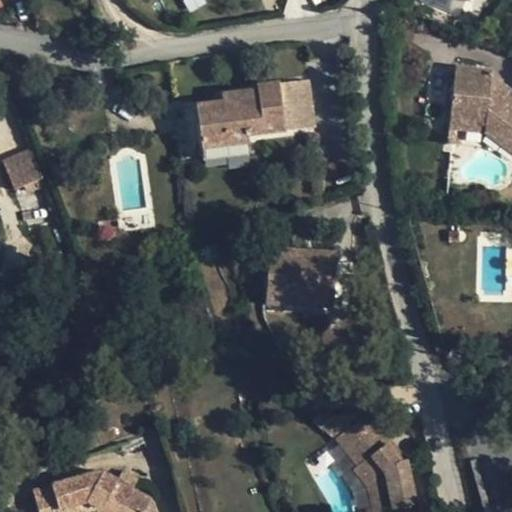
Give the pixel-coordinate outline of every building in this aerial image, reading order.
[(492,74),(492,70),(454,66),(453,85),(428,82),(424,113),(450,117),(448,127),(483,130),(511,151),(511,104),(504,99),(490,90),(492,74)] [(511,87),(492,74),(490,90),(504,99),(511,87)] [(202,149),(249,142),(248,135),(316,125),(309,79),(221,92),(222,101),(196,105),(202,149)] [(196,105),(174,109),(181,161),(202,158),(203,157),(202,149),(196,105)] [(250,152),(249,142),(202,149),(203,157),(202,158),(250,152)] [(11,188),(40,180),(32,149),(3,157),(11,188)] [(289,294),(335,296),(337,252),(269,248),(265,304),(288,305),(289,294)] [(334,308),(335,296),(289,294),(288,305),(334,308)] [(409,511),(402,464),(392,466),(379,447),(386,440),(365,411),(315,411),(331,434),(352,464),(347,469),(361,490),(364,499),(364,511),(409,511)] [(402,464),(386,440),(379,447),(392,466),(402,464)] [(39,511),(77,511),(77,509),(85,507),(95,511),(157,511),(155,501),(104,474),(35,493),(39,511)]
